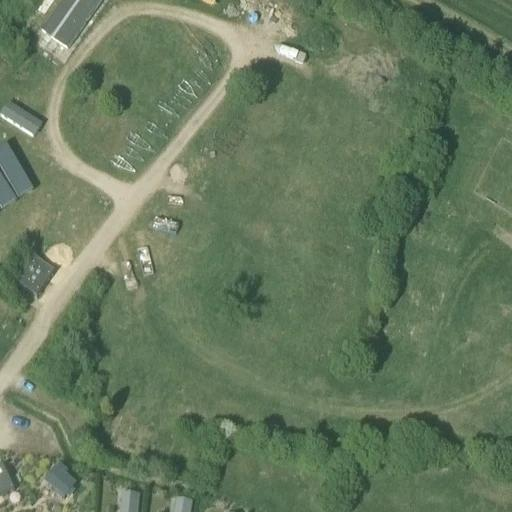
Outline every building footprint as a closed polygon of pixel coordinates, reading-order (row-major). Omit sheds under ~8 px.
[(115,97),(121,86),(95,71),(89,82),(115,97)] [(155,103),(170,116),(197,85),(182,72),(155,103)] [(108,149),(123,127),(108,118),(94,140),(108,149)] [(141,123),(123,141),(137,155),(155,138),(141,123)] [(375,132),(370,154),(391,158),(395,136),(375,132)] [(207,154),(200,172),(220,179),(227,161),(207,154)] [(255,176),(283,188),(291,168),(263,156),(255,176)] [(304,230),(310,216),(270,200),(264,214),(304,230)] [(272,239),(273,228),(255,226),(254,237),(272,239)] [(32,262),(15,286),(36,301),(54,275),(33,260),(32,262)] [(340,295),(330,324),(353,332),(363,303),(340,295)] [(0,297),(0,328),(11,334),(24,310),(0,297)] [(384,316),(377,351),(388,353),(396,319),(384,316)] [(479,375),(477,395),(491,397),(494,380),(486,379),(492,336),(464,332),(459,372),(479,375)] [(119,372),(115,387),(150,397),(154,382),(119,372)] [(191,409),(196,386),(168,381),(164,404),(191,409)] [(227,422),(261,430),(264,415),(231,408),(227,422)] [(487,445),(488,414),(470,413),(469,425),(440,424),(439,443),(487,445)] [(284,438),(310,441),(311,419),(286,417),(284,438)] [(55,471),(43,486),(55,496),(54,497),(61,502),(61,501),(63,503),(66,500),(69,502),(74,495),(72,493),(76,488),(65,479),(68,476),(59,468),(56,472),(55,471)] [(2,469),(0,470),(0,498),(1,499),(1,500),(14,494),(2,469)] [(454,496),(455,476),(420,475),(420,502),(439,502),(439,496),(454,496)] [(511,498),(511,484),(478,480),(477,494),(511,498)] [(121,497),(119,511),(137,511),(138,498),(121,497)] [(176,503),(173,511),(190,511),(192,506),(176,503)]
